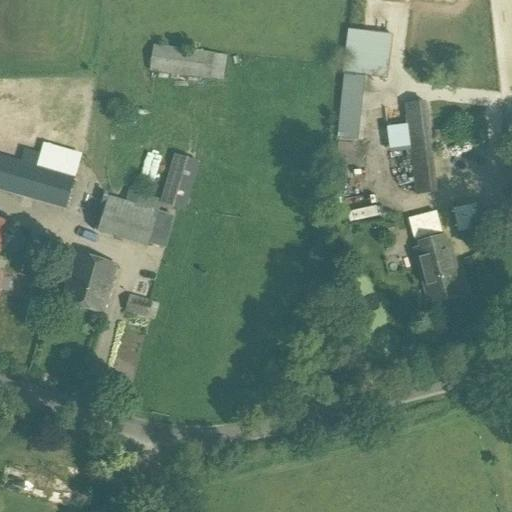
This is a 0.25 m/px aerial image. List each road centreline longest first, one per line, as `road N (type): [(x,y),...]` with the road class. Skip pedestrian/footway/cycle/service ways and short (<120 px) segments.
road 1 (unclassified): [(151,435),(230,439),(511,366)]
road 2 (unclassified): [(0,389),(151,435)]
